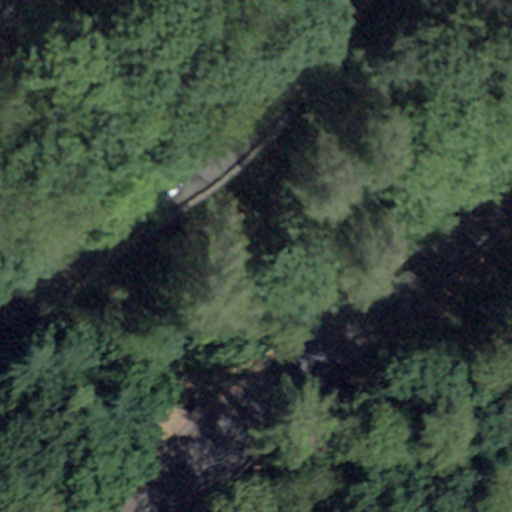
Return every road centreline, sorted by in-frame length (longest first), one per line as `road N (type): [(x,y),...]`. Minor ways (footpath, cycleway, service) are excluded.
road 1 (tertiary): [(164,511),(511,183)]
road 2 (tertiary): [(329,0),(241,113),(41,273),(0,330)]
